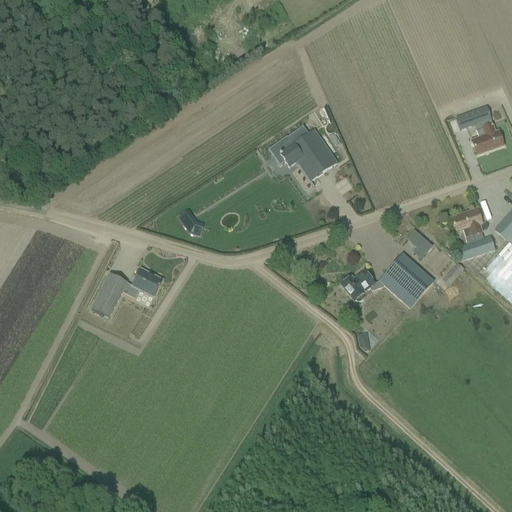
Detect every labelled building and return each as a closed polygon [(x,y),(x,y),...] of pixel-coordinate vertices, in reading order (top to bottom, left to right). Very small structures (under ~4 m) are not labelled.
[(452,116),(463,111),(452,89),(441,95),(452,116)] [(460,118),(456,120),(456,123),(460,132),(466,130),(474,127),(479,125),(481,130),(476,132),(479,140),(471,143),(476,157),(503,148),(503,147),(499,138),(498,133),(497,133),(496,133),(493,125),(492,125),(491,121),(486,109),(467,116),(460,118)] [(279,145),(269,152),(279,166),(280,167),(284,164),(288,170),(294,166),(296,164),(299,168),(299,169),(310,184),(336,166),(313,132),(307,136),(303,129),(302,130),(287,141),(290,145),(284,150),(280,145),(280,146),(279,145)] [(465,240),(466,239),(467,247),(458,250),(462,263),(511,307),(511,212),(494,233),(506,243),(495,256),(490,240),(484,241),(482,234),(481,234),(478,227),(481,226),(477,211),(451,220),(456,234),(463,232),(465,240)] [(432,249),(413,233),(406,242),(416,250),(412,254),(421,261),(432,249)] [(435,260),(439,265),(446,260),(442,255),(435,260)] [(386,277),(379,284),(409,311),(433,284),(402,257),(385,277),(386,277)] [(449,279),(456,285),(466,275),(459,269),(449,279)] [(109,321),(122,295),(134,301),(139,292),(153,299),(161,284),(148,277),(149,276),(141,271),(132,288),(109,276),(104,285),(91,312),(109,321)] [(351,279),(340,287),(353,304),(355,302),(357,304),(360,304),(362,302),(363,299),(362,297),(364,296),(363,295),(369,290),(372,293),(382,290),(384,288),(379,284),(374,286),(364,273),(353,281),(351,279)] [(365,357),(373,355),(369,337),(361,339),(365,357)]
